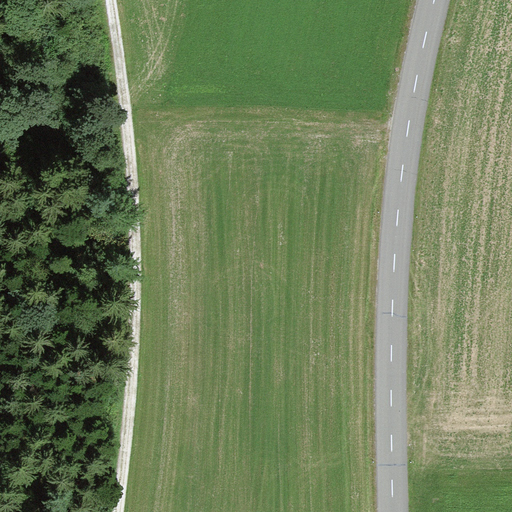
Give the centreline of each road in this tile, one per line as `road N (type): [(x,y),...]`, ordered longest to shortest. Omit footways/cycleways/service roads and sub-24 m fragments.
road 1 (tertiary): [(391,511),(387,347),(396,191),(431,0)]
road 2 (track): [(102,0),(135,252),(110,511)]
